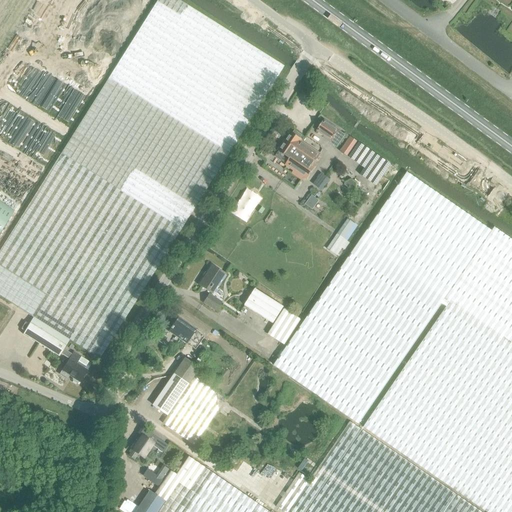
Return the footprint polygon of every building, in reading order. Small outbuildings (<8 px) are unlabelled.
[(0,297),(18,309),(33,318),(69,341),(100,360),(156,269),(228,156),(281,72),(283,67),(176,0),(158,0),(22,215),(0,250),(0,297)] [(332,142),(339,131),(321,118),(318,122),(322,125),(317,131),(332,142)] [(275,157),(286,165),(286,166),(303,178),(319,155),(301,143),(302,142),(300,140),(302,136),(294,130),(292,134),(290,133),(278,151),(279,151),(275,157)] [(340,152),(349,158),(359,143),(350,137),(340,152)] [(359,143),(349,158),(359,165),(364,169),(360,175),(376,186),(390,165),(359,143)] [(407,173),(274,366),(351,420),(358,425),(443,301),(444,301),(449,305),(366,430),(451,488),(485,511),(511,511),(511,240),(494,228),(492,231),(407,173)] [(345,183),(345,186),(353,192),(355,190),(356,184),(351,180),(345,183)] [(0,202),(0,232),(14,211),(0,202)] [(337,259),(340,253),(326,245),(323,250),(337,259)] [(212,294),(224,275),(211,266),(198,286),(212,294)] [(251,288),(241,305),(270,322),(280,305),(251,288)] [(216,312),(221,303),(208,295),(203,303),(216,312)] [(282,343),(298,318),(281,308),(266,333),(282,343)] [(58,358),(61,354),(64,349),(65,346),(69,341),(33,318),(23,335),(58,358)] [(195,350),(204,337),(177,319),(176,321),(168,333),(195,350)] [(72,354),(64,349),(61,354),(69,359),(61,371),(73,378),(73,381),(77,383),(79,382),(80,383),(87,371),(76,364),(82,356),(74,351),(72,354)] [(184,361),(180,367),(153,406),(167,417),(162,424),(194,446),(219,411),(216,392),(194,378),(200,369),(187,360),(184,361)] [(310,481),(288,511),(480,511),(376,440),(350,422),(310,481)] [(143,459),(152,444),(141,436),(128,456),(134,460),(137,455),(143,459)] [(205,469),(189,458),(188,458),(182,466),(184,467),(178,476),(171,472),(155,496),(149,492),(135,511),(159,511),(180,483),(190,491),(205,469)] [(177,459),(173,465),(178,468),(182,462),(177,459)] [(304,459),(298,468),(302,471),(308,461),(304,459)] [(163,466),(156,476),(163,480),(164,481),(170,471),(163,466)] [(146,469),(142,476),(159,487),(163,480),(156,476),(146,469)] [(268,511),(205,469),(190,491),(180,483),(159,511),(268,511)] [(276,508),(281,511),(288,511),(310,481),(299,473),(276,508)]
